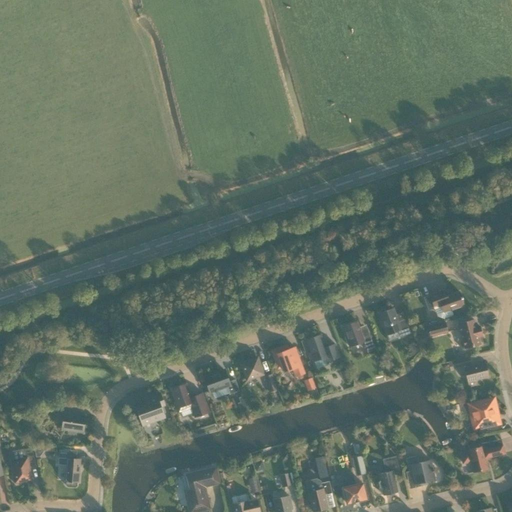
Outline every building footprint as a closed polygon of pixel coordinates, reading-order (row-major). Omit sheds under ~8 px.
[(427,306),(428,310),(441,306),(444,312),(451,310),(457,309),(456,308),(464,305),(459,292),(447,296),(445,290),(429,295),(433,304),(427,306)] [(398,331),(400,337),(411,333),(404,316),(397,319),(393,308),(379,313),(381,319),(380,320),(383,327),(384,326),(387,335),(398,331)] [(476,327),(474,320),(458,324),(462,340),(461,340),(460,342),(462,349),(464,350),(471,348),(472,347),(472,346),(480,344),(478,337),(482,336),(479,326),(476,327)] [(375,349),(370,335),(363,337),(357,321),(342,327),(349,347),(364,341),(367,352),(375,349)] [(427,326),(430,337),(448,333),(445,322),(427,326)] [(340,357),(335,344),(325,347),(321,334),(306,340),(310,353),(308,354),(311,362),(325,357),(326,362),(340,357)] [(418,350),(411,343),(406,348),(413,355),(418,350)] [(304,373),(295,347),(287,350),(286,347),(274,352),(279,366),(282,365),(284,372),(293,369),(296,376),(304,373)] [(454,360),(456,368),(470,364),(469,357),(454,360)] [(263,374),(257,358),(241,364),(247,380),(263,374)] [(464,368),(469,386),(478,384),(476,379),(488,377),(485,363),(464,368)] [(224,370),(205,377),(210,392),(227,386),(230,394),(239,391),(235,379),(228,382),(224,370)] [(340,372),(342,379),(349,377),(346,370),(340,372)] [(277,390),(272,374),(264,377),(269,392),(277,390)] [(316,388),(312,378),(304,381),(308,391),(316,388)] [(194,417),(209,412),(202,393),(191,397),(186,383),(171,389),(176,402),(173,403),(177,412),(191,407),(194,417)] [(164,405),(160,393),(147,398),(149,405),(137,409),(143,425),(164,417),(161,406),(164,405)] [(238,398),(240,402),(243,412),(248,410),(242,396),(238,398)] [(499,423),(493,398),(469,404),(474,429),(499,423)] [(77,431),(83,432),(85,415),(69,413),(70,406),(59,404),(57,414),(64,415),(62,429),(68,430),(67,433),(77,434),(77,431)] [(490,448),(489,442),(481,444),(481,446),(468,449),(469,453),(461,455),(463,463),(471,461),(473,472),(488,468),(485,458),(504,453),(502,445),(490,448)] [(22,482),(32,480),(29,463),(35,462),(32,448),(23,450),(25,458),(11,460),(14,476),(14,477),(15,484),(22,482)] [(66,458),(65,481),(66,481),(66,485),(67,486),(75,487),(77,486),(77,482),(79,482),(80,459),(71,458),(72,450),(59,449),(59,457),(66,458)] [(351,458),(355,476),(366,473),(362,456),(351,458)] [(400,473),(396,456),(382,459),(385,472),(378,474),(380,480),(378,483),(379,487),(382,489),(383,495),(398,492),(394,475),(400,473)] [(435,479),(430,460),(418,463),(416,456),(406,458),(409,471),(411,471),(415,487),(424,485),(423,482),(435,479)] [(254,463),(256,471),(264,469),(262,461),(254,463)] [(219,483),(215,469),(187,475),(190,489),(185,490),(190,511),(192,511),(209,508),(204,486),(219,483)] [(330,478),(328,469),(320,471),(322,479),(330,478)] [(279,475),(282,487),(292,485),(289,473),(279,475)] [(353,476),(341,479),(343,488),(347,503),(366,499),(363,483),(355,485),(353,476)] [(257,483),(256,477),(249,478),(250,485),(257,483)] [(320,483),(320,480),(317,478),(306,481),(309,492),(312,504),(311,504),(313,511),(327,508),(324,495),(332,493),(329,481),(320,483)] [(223,487),(226,499),(232,498),(229,485),(223,487)] [(289,496),(274,499),(276,511),(290,511),(289,504),(291,503),(289,496)] [(259,511),(257,500),(247,502),(247,501),(233,504),(234,511),(259,511)]
